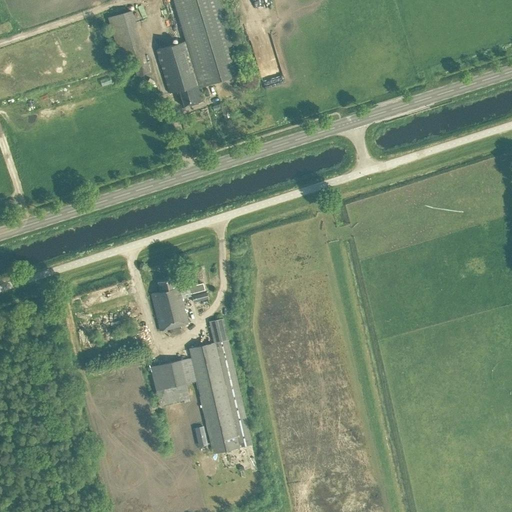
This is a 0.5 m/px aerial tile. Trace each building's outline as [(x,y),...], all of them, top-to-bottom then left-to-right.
[(200,87),(240,75),(218,0),(173,0),(186,41),(156,49),(169,93),(179,90),(183,106),(201,101),(200,96),(202,96),(200,87)] [(131,11),(107,18),(120,61),(136,56),(142,75),(149,73),(131,11)] [(159,330),(188,322),(180,292),(179,292),(179,291),(178,286),(176,278),(157,282),(159,292),(151,293),(159,330)] [(188,286),(188,289),(189,293),(203,290),(202,283),(188,286)] [(194,302),(207,299),(205,292),(192,296),(194,302)] [(250,445),(223,318),(208,321),(213,342),(188,348),(190,357),(150,366),(158,406),(199,396),(212,453),(250,445)] [(206,445),(201,426),(192,429),(197,447),(206,445)]
